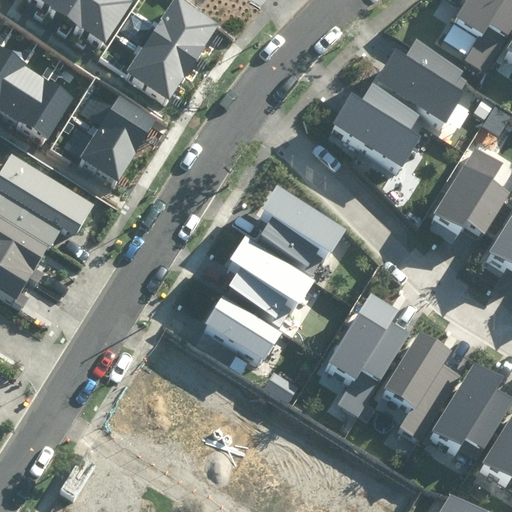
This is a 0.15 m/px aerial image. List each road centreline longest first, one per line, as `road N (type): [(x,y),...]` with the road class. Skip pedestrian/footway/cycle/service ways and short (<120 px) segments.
road 1 (residential): [(249,101),(438,293),(511,340)]
road 2 (residential): [(249,101),(71,377)]
road 3 (residential): [(71,377),(0,491)]
